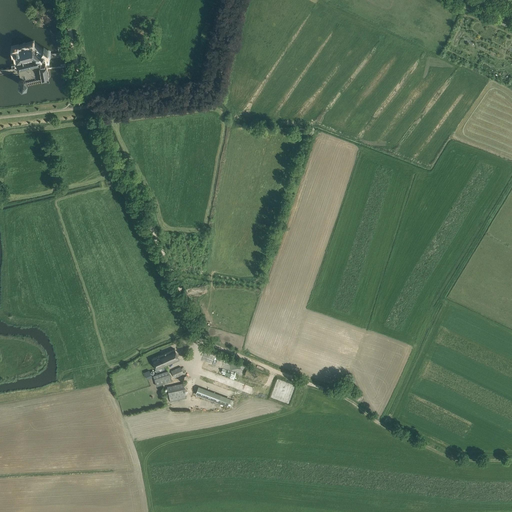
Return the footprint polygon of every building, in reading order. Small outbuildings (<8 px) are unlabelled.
[(19,74),(21,81),(20,83),(20,85),(23,87),(25,86),(27,84),(42,81),(42,82),(49,81),(51,77),(49,61),(48,60),(46,60),(46,52),(45,52),(43,53),(33,45),(15,49),(16,50),(14,50),(18,64),(11,65),(12,71),(13,75),(19,74)] [(175,349),(152,359),(157,370),(180,360),(175,349)] [(171,371),(174,378),(183,374),(180,367),(171,371)] [(148,370),(143,372),(146,379),(151,377),(148,370)] [(172,381),(169,371),(153,376),(156,386),(172,381)] [(183,383),(167,387),(170,401),(182,398),(183,399),(186,398),(186,397),(185,393),(183,384),(183,383)] [(196,394),(228,407),(231,399),(199,386),(196,394)]
